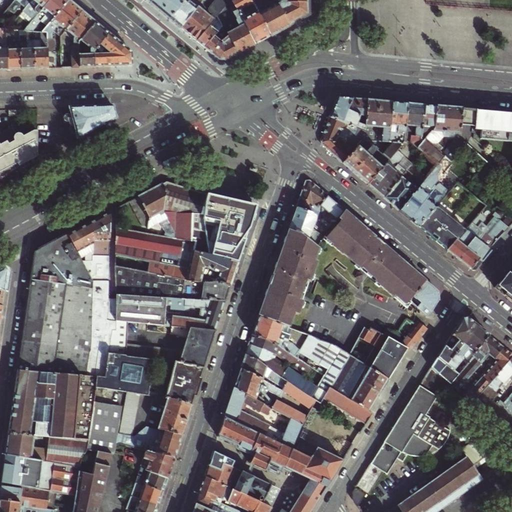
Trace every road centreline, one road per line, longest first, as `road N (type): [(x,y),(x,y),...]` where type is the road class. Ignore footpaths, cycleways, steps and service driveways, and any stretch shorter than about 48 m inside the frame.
road 1 (tertiary): [(173,511),(294,158)]
road 2 (secondary): [(14,228),(243,108)]
road 3 (residential): [(470,291),(335,499)]
road 4 (secondary): [(183,117),(6,212)]
road 5 (residential): [(183,117),(134,84),(0,88)]
road 6 (residential): [(14,228),(20,254),(0,392)]
road 7 (secondary): [(511,78),(354,60)]
road 8 (tertiary): [(353,194),(470,291)]
road 9 (secondary): [(224,94),(107,0)]
road 10 (secondary): [(369,78),(511,90)]
road 11 (tertiary): [(353,194),(243,108)]
road 12 (secondary): [(243,108),(312,75),(369,78)]
